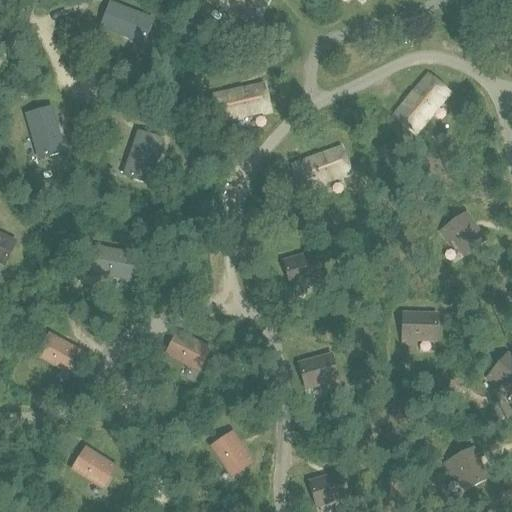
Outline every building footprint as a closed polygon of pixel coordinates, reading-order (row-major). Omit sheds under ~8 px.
[(267,2),(264,0),(209,0),(210,0),(254,25),(267,2)] [(152,20),(111,4),(101,28),(143,44),(152,20)] [(428,76),(395,115),(416,132),(449,93),(428,76)] [(263,85),(214,96),(220,122),(269,111),(263,85)] [(64,151),(51,109),(27,116),(39,159),(64,151)] [(124,175),(148,184),(163,142),(138,133),(124,175)] [(341,148),(293,166),(302,191),(350,173),(341,148)] [(453,241),(464,257),(486,242),(466,214),(440,232),(449,243),(453,241)] [(0,235),(0,263),(4,266),(15,242),(0,235)] [(133,255),(99,248),(94,273),(128,279),(133,255)] [(283,262),(290,287),(309,282),(311,286),(325,282),(316,252),(283,262)] [(416,341),(436,342),(437,315),(403,314),(402,345),(416,346),(416,341)] [(178,333),(166,356),(197,371),(209,348),(178,333)] [(52,335),(40,357),(71,374),(83,352),(52,335)] [(298,364),(305,390),(324,385),(326,389),(340,385),(331,355),(298,364)] [(501,384),(511,393),(511,358),(507,355),(487,378),(498,388),(501,384)] [(335,414),(337,410),(335,403),(325,406),(327,416),(335,414)] [(233,432),(212,447),(231,476),(252,462),(233,432)] [(86,447),(73,469),(103,488),(117,466),(86,447)] [(456,474),(465,492),(488,479),(472,449),(445,463),(451,476),(456,474)] [(309,483),(316,508),(335,502),(337,507),(351,503),(342,473),(309,483)]
